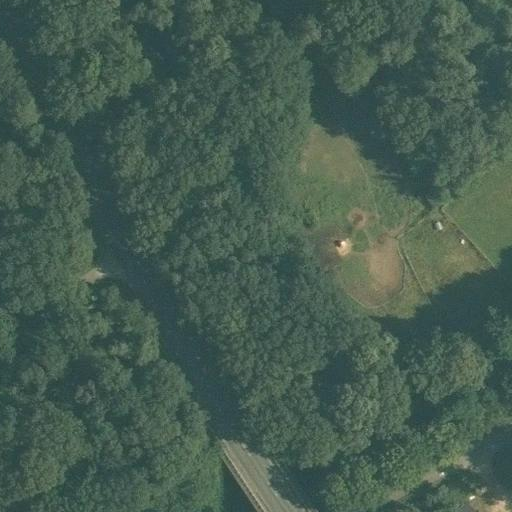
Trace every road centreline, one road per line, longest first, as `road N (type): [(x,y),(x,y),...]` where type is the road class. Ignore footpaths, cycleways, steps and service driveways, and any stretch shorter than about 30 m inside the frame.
road 1 (secondary): [(287,511),(128,254)]
road 2 (secondary): [(128,254),(1,0)]
road 3 (unclassified): [(0,335),(128,254)]
road 4 (unclassified): [(377,511),(511,442)]
